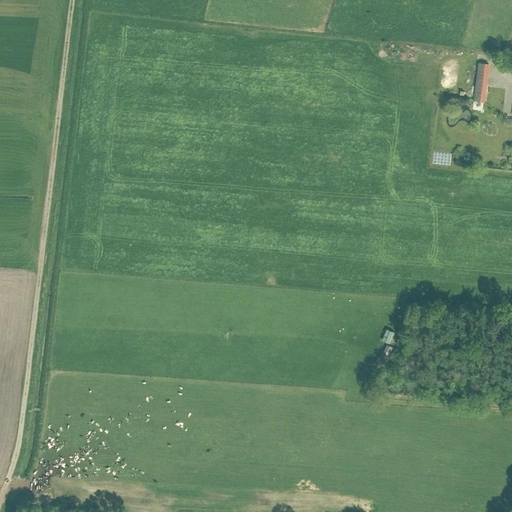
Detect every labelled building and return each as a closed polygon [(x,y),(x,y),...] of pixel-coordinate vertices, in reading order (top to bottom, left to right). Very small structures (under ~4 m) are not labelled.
[(485,101),(490,64),(478,62),(473,100),(485,101)] [(460,67),(459,106),(471,106),(472,67),(460,67)] [(511,93),(500,92),(496,122),(511,123),(511,93)] [(449,111),(445,117),(451,120),(454,115),(449,111)] [(415,164),(432,164),(433,153),(415,153),(415,164)] [(390,343),(394,332),(387,329),(382,340),(390,343)] [(387,357),(392,347),(387,344),(382,355),(387,357)]
